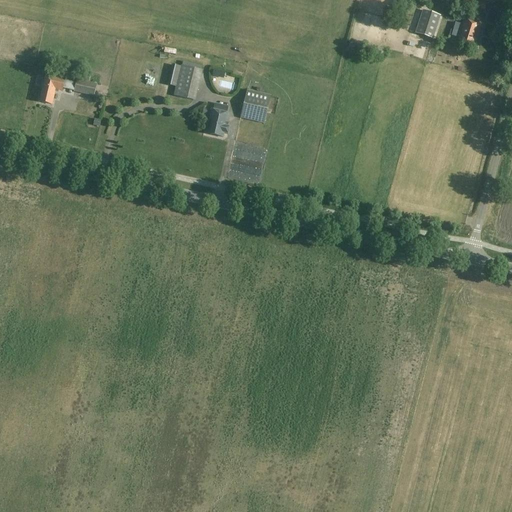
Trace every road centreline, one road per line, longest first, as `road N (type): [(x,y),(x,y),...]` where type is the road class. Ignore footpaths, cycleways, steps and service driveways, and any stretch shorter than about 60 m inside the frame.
road 1 (tertiary): [(470,259),(0,153)]
road 2 (unclassified): [(470,259),(511,92)]
